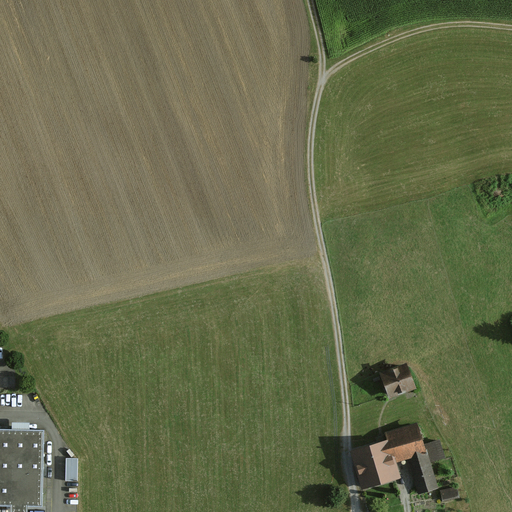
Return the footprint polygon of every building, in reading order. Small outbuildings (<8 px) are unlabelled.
[(417,386),(408,365),(384,375),(393,397),(417,386)] [(435,487),(419,425),(388,433),(390,439),(353,449),(363,488),(402,478),(397,462),(410,458),(418,492),(435,487)] [(43,430),(0,429),(0,504),(42,506),(43,430)] [(67,456),(67,479),(79,479),(79,456),(67,456)] [(441,489),(443,498),(459,494),(457,485),(441,489)]
